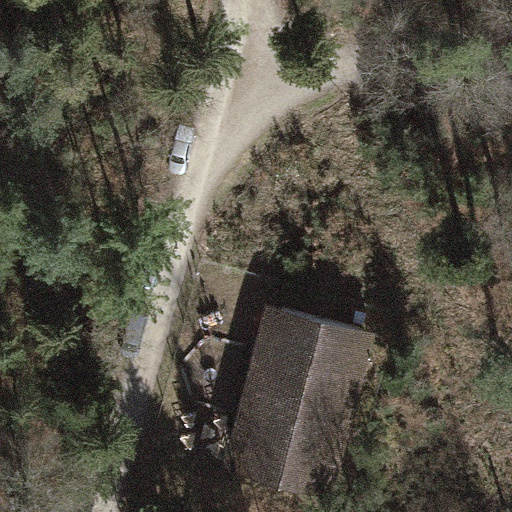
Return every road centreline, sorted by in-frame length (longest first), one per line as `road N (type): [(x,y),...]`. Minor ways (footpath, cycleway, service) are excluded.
road 1 (track): [(108,511),(229,56)]
road 2 (track): [(229,56),(511,83)]
